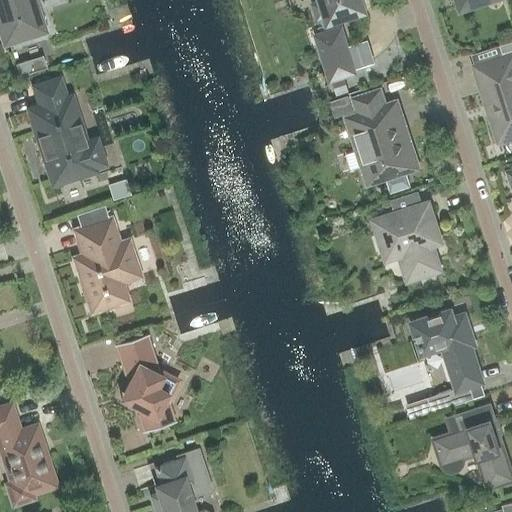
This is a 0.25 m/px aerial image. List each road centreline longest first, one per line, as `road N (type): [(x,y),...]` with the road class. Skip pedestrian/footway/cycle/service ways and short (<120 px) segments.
road 1 (unclassified): [(0,148),(117,511)]
road 2 (unclassified): [(511,299),(414,0)]
